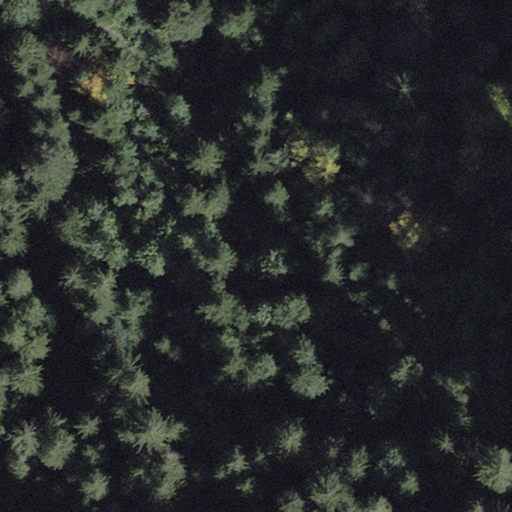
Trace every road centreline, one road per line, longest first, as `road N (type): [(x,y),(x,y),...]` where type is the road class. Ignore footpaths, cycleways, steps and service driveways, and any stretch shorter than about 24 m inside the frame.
road 1 (track): [(0,257),(36,247),(180,298),(323,432),(352,446),(387,430),(436,368),(511,350)]
road 2 (track): [(304,0),(237,92),(199,104),(168,94),(82,24),(45,23),(0,51)]
